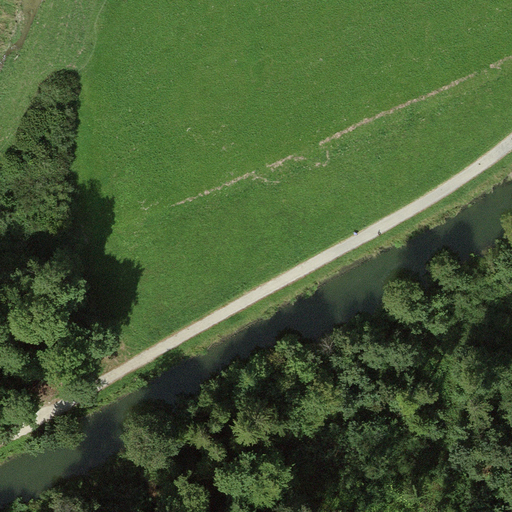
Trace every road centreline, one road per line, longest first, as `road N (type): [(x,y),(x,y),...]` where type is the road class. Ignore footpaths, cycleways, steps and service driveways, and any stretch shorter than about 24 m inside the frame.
road 1 (track): [(511,142),(311,268),(0,440)]
road 2 (track): [(511,499),(414,427),(365,413),(327,418),(161,511)]
